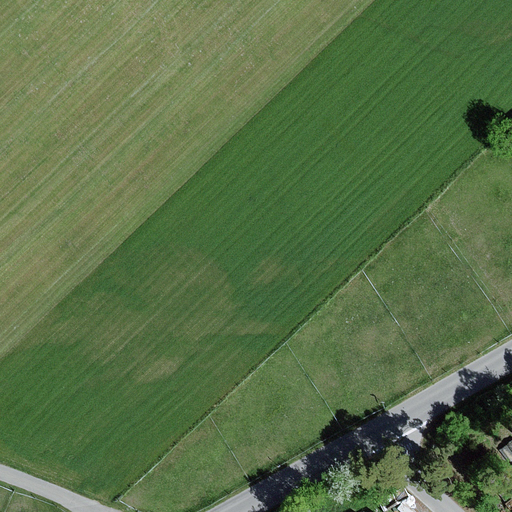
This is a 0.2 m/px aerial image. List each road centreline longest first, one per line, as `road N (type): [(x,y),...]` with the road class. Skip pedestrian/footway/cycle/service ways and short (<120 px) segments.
road 1 (unclassified): [(226,511),(369,430)]
road 2 (unclassified): [(369,430),(511,348)]
